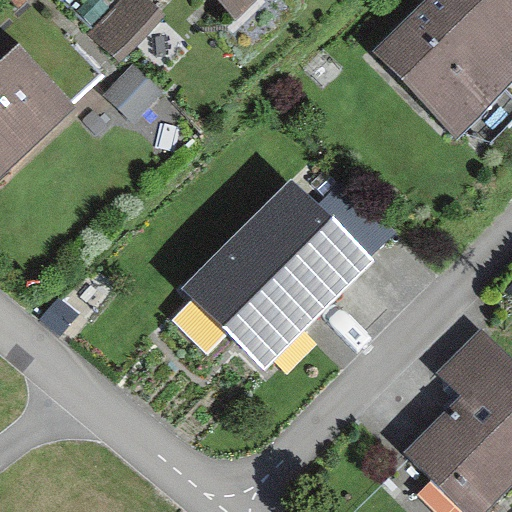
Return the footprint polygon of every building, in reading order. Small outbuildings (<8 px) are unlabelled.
[(117,59),(167,15),(153,0),(120,0),(89,27),(117,59)] [(215,0),(236,21),(257,0),(215,0)] [(511,19),(493,0),(450,0),(384,64),(452,135),(511,77),(511,19)] [(0,179),(64,121),(1,52),(0,53),(0,179)] [(308,193),(207,293),(283,369),(384,269),(308,193)] [(505,511),(511,505),(511,355),(495,339),(448,387),(477,415),(429,464),(478,511),(505,511)]
